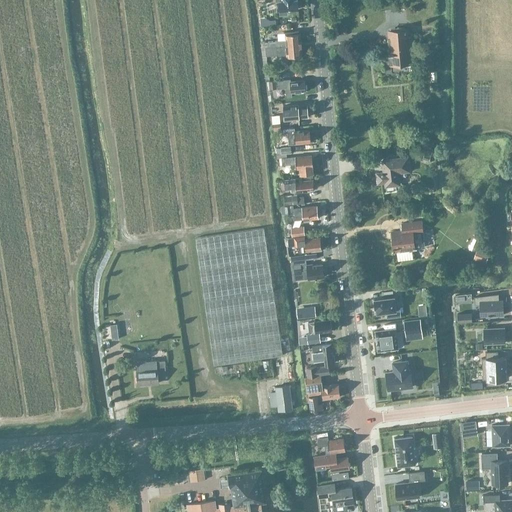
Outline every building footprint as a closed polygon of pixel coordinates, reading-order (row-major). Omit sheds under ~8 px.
[(275,0),(276,1),(279,1),(280,14),(288,13),(287,9),(298,8),(297,0),(275,0)] [(411,63),(412,63),(410,36),(409,36),(408,30),(388,31),(389,38),(388,38),(389,53),(388,54),(389,64),(389,65),(390,65),(411,64),(411,63)] [(268,42),(268,47),(301,44),(300,33),(298,33),(298,31),(285,33),(286,40),(268,42)] [(302,55),(301,44),(268,47),(265,47),(266,56),(277,55),(277,58),(287,57),(302,55)] [(426,62),(434,62),(433,50),(425,51),(426,62)] [(290,80),(277,81),(278,89),(285,88),(286,98),(292,97),(291,93),(306,91),(305,80),(290,82),(290,80)] [(270,118),(271,123),(281,122),(279,105),(275,105),(276,118),(270,118)] [(299,118),(308,117),(307,105),(298,106),(298,105),(283,106),(284,121),(299,119),(299,118)] [(295,144),(310,142),(309,130),(295,131),(294,128),(284,129),(284,133),(287,132),(288,138),(288,144),(295,143),(295,144)] [(286,157),(286,153),(281,154),(277,154),(276,154),(276,159),(281,158),(282,165),(296,164),(297,169),(300,169),(300,174),(313,173),(312,168),(313,168),(312,155),(286,157)] [(398,173),(409,171),(407,157),(382,161),(384,172),(377,173),(378,183),(385,182),(386,186),(399,185),(398,173)] [(290,179),(282,180),(283,188),(291,187),(291,191),(297,191),(299,192),(301,192),(302,190),(313,189),(313,180),(295,182),(295,179),(290,179)] [(284,197),(285,205),(298,204),(297,195),(284,197)] [(309,219),(318,218),(317,206),(293,208),(293,216),(303,215),(303,222),(309,221),(309,219)] [(425,248),(423,231),(421,221),(402,224),(403,230),(391,232),(394,251),(405,249),(405,250),(425,248)] [(304,235),(304,227),(292,227),(292,236),(304,235)] [(264,228),(195,239),(214,365),(283,355),(264,228)] [(293,238),(288,239),(289,246),(295,245),(296,246),(299,246),(299,252),(315,250),(315,251),(321,251),(321,250),(322,249),(320,237),(305,239),(304,236),(300,237),(293,238)] [(488,253),(480,250),(477,260),(485,263),(488,253)] [(307,265),(306,260),(303,261),(303,260),(293,261),(294,272),(301,271),(303,271),(304,279),(308,278),(308,279),(324,277),(322,264),(312,265),(312,264),(307,265)] [(498,294),(474,296),(474,304),(479,304),(480,316),(488,316),(490,316),(490,315),(503,315),(503,300),(499,300),(498,294)] [(395,309),(394,297),(374,299),(374,300),(375,307),(375,308),(376,308),(377,313),(386,311),(387,318),(400,316),(399,309),(395,309)] [(316,317),(315,306),(297,308),(298,319),(316,317)] [(471,313),(457,314),(457,322),(471,321),(471,313)] [(319,333),(331,331),(330,319),(315,321),(315,324),(310,324),(311,334),(307,334),(308,343),(320,342),(319,333)] [(420,319),(404,321),(405,333),(421,331),(420,319)] [(397,348),(398,348),(398,347),(395,329),(395,328),(394,328),(394,329),(376,331),(375,331),(375,332),(376,340),(377,340),(377,342),(376,343),(377,343),(378,350),(378,351),(379,351),(397,348)] [(504,328),(484,329),(484,344),(505,343),(504,328)] [(107,342),(113,341),(112,329),(105,330),(107,342)] [(325,364),(334,363),(331,344),(312,346),(314,360),(324,359),(325,364)] [(309,348),(304,346),(301,354),(306,356),(309,348)] [(506,368),(505,357),(498,357),(498,351),(485,352),(485,358),(481,358),(482,369),(506,368)] [(157,369),(149,370),(149,366),(142,367),(142,370),(137,371),(138,385),(147,384),(158,383),(158,373),(166,373),(165,361),(157,361),(157,369)] [(394,372),(385,373),(388,390),(412,387),(410,370),(408,370),(407,361),(392,362),(394,372)] [(306,368),(307,378),(317,376),(317,374),(329,372),(328,366),(316,367),(316,366),(306,368)] [(506,379),(506,368),(482,369),(482,380),(486,379),(487,385),(499,385),(499,379),(506,379)] [(317,376),(307,378),(306,378),(309,395),(322,393),(323,399),(340,397),(338,384),(322,386),(321,376),(317,376)] [(292,410),(289,385),(275,387),(276,392),(269,393),(271,407),(278,406),(278,411),(292,410)] [(322,404),(318,404),(318,403),(316,403),(315,397),(309,397),(309,398),(310,408),(311,411),(323,410),(322,404)] [(508,424),(492,425),(493,446),(509,445),(508,424)] [(317,434),(317,438),(318,446),(329,445),(330,453),(345,451),(345,449),(346,448),(346,445),(344,444),(344,438),(328,440),(328,437),(327,432),(317,434)] [(395,437),(399,465),(416,463),(413,435),(395,437)] [(331,471),(349,468),(348,457),(336,459),(336,453),(314,456),(316,468),(330,466),(331,471)] [(496,453),(481,454),(482,462),(491,462),(492,484),(508,483),(507,475),(508,475),(508,468),(507,468),(507,460),(497,461),(496,453)] [(300,470),(299,455),(292,455),(294,471),(300,470)] [(202,469),(190,470),(191,481),(204,479),(202,469)] [(277,511),(269,511),(261,511),(260,503),(266,503),(261,471),(227,476),(229,488),(231,488),(234,507),(229,508),(229,504),(220,505),(220,509),(212,510),(211,501),(190,504),(191,511),(277,511)] [(292,478),(293,493),(306,493),(305,477),(292,478)] [(417,481),(395,484),(397,500),(419,497),(417,481)] [(334,483),(318,485),(319,496),(328,495),(329,499),(333,499),(334,511),(335,511),(347,510),(346,504),(353,503),(351,487),(335,489),(334,483)] [(495,502),(495,511),(511,511),(511,500),(500,501),(499,494),(483,495),(483,502),(495,502)]
